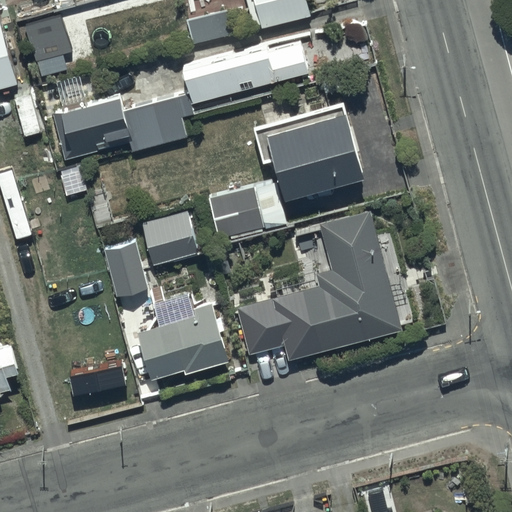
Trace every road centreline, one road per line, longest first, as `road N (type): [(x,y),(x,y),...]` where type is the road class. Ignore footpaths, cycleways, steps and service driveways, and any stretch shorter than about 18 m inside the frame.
road 1 (residential): [(0,510),(511,373)]
road 2 (tertiary): [(435,0),(511,286)]
